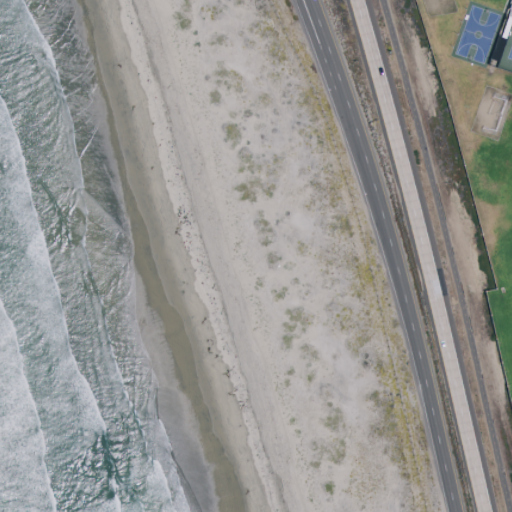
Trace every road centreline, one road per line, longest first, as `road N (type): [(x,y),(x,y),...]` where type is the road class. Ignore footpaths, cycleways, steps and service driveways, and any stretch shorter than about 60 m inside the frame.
road 1 (primary): [(488,511),(357,0)]
road 2 (primary): [(340,85),(451,511)]
